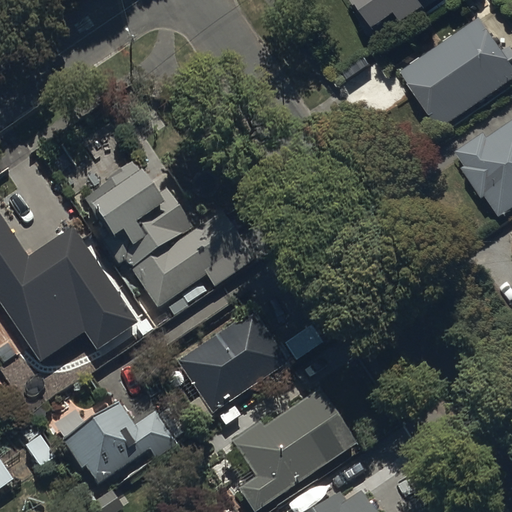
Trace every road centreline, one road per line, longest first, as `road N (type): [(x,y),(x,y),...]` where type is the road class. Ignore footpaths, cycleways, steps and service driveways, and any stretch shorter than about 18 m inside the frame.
road 1 (residential): [(511,462),(197,0)]
road 2 (residential): [(0,92),(135,0)]
